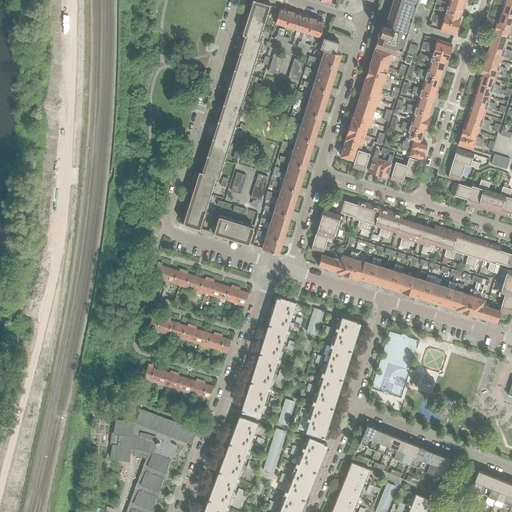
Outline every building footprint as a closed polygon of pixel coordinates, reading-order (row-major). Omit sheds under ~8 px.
[(246,18),(256,21),(261,2),(254,0),(253,0),(252,0),(252,1),(246,18)] [(392,0),(385,26),(381,24),(373,49),(374,49),(397,56),(398,56),(414,5),(417,6),(418,0),(392,0)] [(448,0),(447,4),(462,8),(464,0),(448,0)] [(271,5),(261,2),(256,21),(265,24),(271,5)] [(459,17),(462,8),(447,4),(446,8),(438,6),(437,10),(445,13),(460,17),(459,17)] [(511,7),(502,4),(499,13),(511,17),(511,7)] [(275,23),(286,26),(290,11),(279,8),(275,23)] [(286,26),(296,30),(301,15),(290,11),(286,26)] [(457,26),(460,17),(445,13),(443,18),(436,15),(434,19),(457,26)] [(511,17),(499,13),(497,21),(511,26),(511,22),(511,17)] [(296,30),(307,33),(312,18),(301,15),(296,30)] [(241,35),(244,35),(260,40),(265,24),(256,21),(246,18),(241,35)] [(312,18),(307,33),(319,37),(323,22),(312,18)] [(433,23),(441,25),(439,30),(454,35),(457,26),(434,19),(433,23)] [(496,21),(493,30),(494,31),(511,36),(511,32),(509,31),(511,26),(497,21),(496,21)] [(511,36),(494,31),(491,39),(505,44),(507,39),(511,40),(511,36)] [(258,57),(263,41),(260,40),(244,35),(239,51),(258,57)] [(338,43),(322,38),(319,48),(324,49),(323,52),(339,57),(340,54),(335,53),(338,43)] [(491,39),(488,48),(508,54),(510,55),(511,51),(509,51),(503,49),(505,44),(491,39)] [(423,41),(422,45),(448,53),(451,45),(437,40),(435,45),(429,43),(423,41)] [(410,44),(407,54),(415,56),(418,47),(410,44)] [(431,57),(446,62),(448,53),(422,45),(421,49),(427,51),(432,52),(431,57)] [(488,48),(485,57),(500,61),(501,56),(507,58),(509,59),(510,55),(508,54),(488,48)] [(396,58),(397,56),(374,49),(371,58),(370,60),(386,65),(388,58),(390,58),(391,56),(396,58)] [(233,70),(252,76),(258,57),(239,51),(233,70)] [(339,57),(323,52),(319,64),(335,69),(339,57)] [(429,61),(427,66),(443,71),(445,62),(446,63),(446,62),(431,57),(431,58),(419,54),(418,59),(421,60),(422,59),(429,61)] [(498,66),(500,61),(485,57),(483,65),(503,72),(504,68),(498,66)] [(386,72),(384,72),(386,65),(370,60),(367,72),(389,79),(390,77),(385,75),(386,72)] [(335,69),(319,64),(315,76),(331,81),(335,69)] [(479,74),(480,74),(494,79),(496,74),(501,75),(503,72),(483,65),(482,65),(479,74)] [(443,71),(427,66),(425,71),(420,70),(419,73),(440,79),(443,71)] [(228,87),(247,93),(252,76),(233,70),(228,87)] [(388,81),(389,79),(367,72),(363,83),(379,88),(381,81),(383,81),(383,79),(388,81)] [(423,78),(422,83),(437,88),(440,79),(419,73),(418,77),(423,78)] [(493,84),(494,79),(480,74),(477,83),(497,89),(498,86),(493,84)] [(331,81),(315,76),(312,89),(327,94),(331,81)] [(377,94),(379,88),(363,83),(360,94),(382,101),(383,99),(378,97),(378,95),(377,94)] [(434,97),(437,88),(422,83),(420,88),(413,86),(412,90),(434,97)] [(474,92),(489,96),(490,91),(496,93),(497,89),(477,83),(474,92)] [(222,104),(242,110),(247,93),(228,87),(222,104)] [(327,94),(312,89),(308,101),(323,106),(327,94)] [(413,100),(416,101),(432,106),(434,97),(412,90),(408,89),(407,91),(411,92),(411,94),(415,95),(413,100)] [(252,98),(246,96),(245,100),(255,103),(258,92),(254,91),(252,98)] [(487,102),(489,96),(474,92),(472,101),(491,107),(492,104),(487,102)] [(382,103),(382,101),(360,94),(356,105),(372,110),(374,103),(375,104),(376,102),(382,103)] [(323,106),(308,101),(304,113),(320,118),(323,106)] [(432,106),(416,101),(414,106),(409,104),(408,108),(429,114),(432,106)] [(469,109),(483,114),(485,109),(490,111),(491,107),(472,101),(469,109)] [(217,120),(236,126),(242,110),(222,104),(217,120)] [(370,117),(372,110),(356,105),(353,116),(375,123),(376,121),(371,120),(371,118),(370,117)] [(412,113),(411,118),(426,123),(429,114),(408,108),(407,112),(412,113)] [(481,119),(483,114),(469,109),(466,118),(486,125),(487,120),(481,119)] [(320,118),(304,113),(300,126),(316,131),(320,118)] [(375,126),(375,123),(353,116),(352,117),(352,116),(348,128),(364,133),(366,126),(368,126),(369,124),(375,126)] [(426,123),(411,118),(409,124),(404,122),(403,125),(423,132),(426,123)] [(466,118),(463,127),(477,132),(479,126),(485,128),(486,125),(466,118)] [(212,137),(231,143),(236,126),(217,120),(212,137)] [(407,131),(405,136),(421,141),(423,132),(403,125),(401,130),(407,131)] [(316,131),(300,126),(296,138),(312,143),(316,131)] [(477,132),(463,127),(460,136),(479,142),(481,138),(475,136),(477,132)] [(362,139),(364,133),(348,128),(344,139),(345,139),(357,143),(362,144),(363,140),(362,139)] [(421,141),(405,136),(411,138),(409,143),(404,142),(403,145),(424,151),(426,143),(420,141),(421,141)] [(473,144),(478,146),(479,142),(460,136),(457,145),(472,150),(473,144)] [(206,156),(225,162),(231,143),(212,137),(206,156)] [(312,143),(296,138),(292,150),(308,155),(312,143)] [(352,160),(357,143),(345,139),(340,156),(351,160),(352,160)] [(407,151),(405,155),(421,160),(424,151),(403,145),(402,149),(407,151)] [(479,163),(471,161),(473,154),(456,149),(447,177),(458,181),(464,165),(477,169),(479,163)] [(308,155),(292,150),(289,162),(304,167),(308,155)] [(364,171),(369,154),(357,150),(352,167),(364,171)] [(368,172),(376,175),(381,160),(376,158),(378,151),(375,150),(368,172)] [(496,166),(499,156),(494,154),(491,164),(496,166)] [(393,156),(389,155),(387,162),(381,160),(376,175),(386,178),(393,156)] [(421,160),(405,155),(405,156),(408,156),(405,165),(407,166),(404,175),(415,178),(420,161),(421,161),(421,160)] [(201,172),(217,178),(220,179),(225,162),(206,156),(201,172)] [(504,157),(499,156),(496,166),(501,167),(504,157)] [(504,157),(501,167),(506,169),(509,159),(504,157)] [(304,167),(289,162),(285,175),(300,180),(304,167)] [(401,183),(404,175),(407,166),(405,165),(395,162),(389,179),(401,183)] [(194,184),(213,190),(217,178),(201,172),(198,171),(194,184)] [(300,180),(285,175),(281,187),(297,192),(300,180)] [(470,185),(470,187),(466,199),(467,199),(466,203),(481,208),(487,191),(489,183),(485,182),(479,180),(477,187),(470,185)] [(450,194),(466,199),(470,187),(454,182),(450,194)] [(191,195),(210,201),(213,190),(194,184),(191,195)] [(297,192),(281,187),(277,199),(293,204),(297,192)] [(502,187),(499,195),(494,212),(505,215),(511,198),(508,197),(510,190),(502,187)] [(481,208),(494,212),(499,195),(487,191),(481,208)] [(187,207),(206,213),(210,201),(191,195),(187,207)] [(293,204),(277,199),(273,212),(289,216),(293,204)] [(336,211),(347,215),(351,203),(340,199),(336,211)] [(355,228),(355,229),(364,203),(358,201),(356,204),(351,203),(347,215),(352,216),(351,218),(357,220),(355,228)] [(367,223),(370,224),(375,207),(364,203),(355,229),(360,230),(364,231),(367,223)] [(184,224),(201,229),(206,213),(187,207),(183,221),(184,224)] [(376,235),(379,236),(387,210),(375,207),(370,224),(379,227),(376,235)] [(319,220),(336,226),(340,215),(322,210),(319,220)] [(388,230),(393,231),(399,214),(387,210),(379,236),(385,238),(388,230)] [(289,216),(273,212),(269,224),(285,229),(289,216)] [(399,214),(393,231),(394,232),(393,235),(400,238),(398,245),(401,247),(409,221),(401,219),(402,215),(399,214)] [(230,238),(235,222),(218,216),(214,228),(213,233),(230,238)] [(316,230),(333,235),(336,226),(319,220),(316,230)] [(408,240),(415,242),(421,225),(409,221),(401,247),(402,247),(406,248),(408,240)] [(230,238),(248,244),(253,227),(235,222),(230,238)] [(285,229),(269,224),(265,236),(281,241),(285,229)] [(425,251),(432,229),(421,225),(415,242),(421,244),(419,252),(424,254),(425,251)] [(433,244),(440,246),(445,229),(434,225),(433,229),(432,229),(425,251),(430,252),(433,244)] [(442,256),(449,258),(457,233),(445,229),(440,246),(444,247),(442,256)] [(313,240),(325,243),(326,241),(331,243),(333,235),(316,230),(313,240)] [(454,250),(463,253),(469,236),(457,233),(449,258),(451,259),(454,250)] [(150,248),(154,236),(149,235),(146,246),(150,248)] [(281,241),(265,236),(261,249),(275,253),(278,251),(281,241)] [(463,263),(472,266),(480,240),(469,236),(463,253),(466,254),(463,263)] [(310,249),(322,253),(325,243),(313,240),(310,249)] [(475,258),(486,261),(492,244),(480,240),(472,266),(473,266),(475,258)] [(492,244),(486,261),(488,262),(485,270),(490,272),(494,261),(499,263),(502,251),(499,250),(500,247),(492,244)] [(341,255),(336,271),(335,272),(346,276),(353,253),(350,251),(348,257),(341,255)] [(511,254),(502,251),(499,263),(511,267),(511,265),(511,254)] [(317,265),(336,271),(341,255),(338,254),(336,259),(333,258),(332,258),(331,258),(332,254),(327,253),(326,256),(320,254),(318,259),(319,259),(317,265)] [(357,279),(357,278),(362,262),(355,259),(357,254),(353,253),(346,276),(357,279)] [(370,263),(363,261),(362,262),(357,278),(368,281),(375,259),(372,258),(370,263)] [(368,281),(379,285),(384,268),(377,265),(379,260),(375,259),(368,281)] [(152,277),(166,281),(170,268),(161,266),(162,263),(157,262),(152,277)] [(379,285),(390,288),(397,266),(393,264),(391,270),(384,268),(379,285)] [(390,288),(400,292),(406,275),(399,273),(401,267),(397,266),(390,288)] [(166,281),(178,285),(183,270),(179,269),(178,271),(170,268),(166,281)] [(504,275),(502,280),(511,282),(511,271),(501,268),(499,273),(504,275)] [(178,285),(191,289),(195,276),(187,274),(188,271),(183,270),(178,285)] [(411,295),(416,278),(418,273),(415,271),(413,277),(406,275),(400,292),(411,295)] [(411,295),(422,299),(429,276),(426,274),(424,281),(416,278),(411,295)] [(191,289),(204,293),(209,278),(205,277),(204,279),(195,276),(191,289)] [(422,299),(433,302),(438,285),(431,283),(433,277),(429,276),(422,299)] [(204,293),(217,297),(221,284),(213,282),(214,279),(209,278),(204,293)] [(488,280),(483,279),(482,284),(480,288),(486,290),(488,280)] [(511,294),(511,282),(502,280),(499,290),(511,294)] [(433,302),(444,306),(451,282),(448,281),(446,287),(438,285),(433,302)] [(444,306),(455,309),(460,293),(460,292),(453,290),(455,283),(451,282),(444,306)] [(217,297),(230,301),(235,286),(231,285),(230,287),(221,284),(217,297)] [(235,286),(230,301),(244,306),(248,293),(239,290),(240,288),(235,286)] [(454,310),(465,313),(472,290),(469,289),(467,295),(460,293),(455,309),(454,310)] [(476,291),(472,290),(465,313),(476,317),(476,316),(481,299),(474,297),(476,291)] [(502,297),(501,302),(511,305),(511,294),(499,290),(497,295),(502,297)] [(267,325),(285,331),(294,302),(276,297),(272,309),(271,308),(270,313),(271,314),(267,325)] [(495,322),(497,314),(498,311),(491,308),(492,305),(489,303),(487,307),(486,307),(486,306),(483,305),(484,300),(481,299),(476,316),(495,322)] [(511,305),(501,302),(498,311),(497,314),(499,315),(501,313),(501,312),(510,315),(511,308),(511,305)] [(314,308),(306,332),(314,335),(322,311),(314,308)] [(160,332),(165,317),(161,315),(160,318),(151,315),(147,328),(160,332)] [(160,332),(173,336),(177,324),(169,321),(170,318),(165,317),(160,332)] [(299,326),(302,319),(296,317),(293,325),(299,326)] [(331,346),(349,352),(353,340),(354,340),(356,335),(355,335),(358,323),(340,317),(331,346)] [(173,336),(186,340),(191,325),(187,324),(186,326),(177,324),(173,336)] [(196,326),(191,325),(186,340),(199,344),(203,332),(195,329),(196,326)] [(258,354),(276,360),(285,331),(267,325),(263,337),(262,337),(261,342),(262,342),(258,354)] [(329,336),(332,328),(326,326),(323,334),(329,336)] [(372,389),(402,397),(418,338),(388,330),(372,389)] [(199,344),(212,348),(217,333),(213,332),(212,334),(203,332),(199,344)] [(226,353),(229,340),(221,337),(221,334),(217,333),(212,348),(226,353)] [(287,340),(285,349),(291,350),(293,342),(287,340)] [(349,352),(331,346),(322,375),(340,380),(344,369),(345,369),(347,364),(346,364),(349,352)] [(276,360),(258,354),(254,366),(253,365),(252,370),(253,371),(249,382),(267,388),(276,360)] [(323,357),(317,355),(314,363),(320,365),(323,357)] [(143,378),(156,383),(160,369),(152,367),(152,364),(147,363),(143,378)] [(160,369),(156,383),(169,387),(174,371),(169,369),(168,372),(160,369)] [(285,371),(280,369),(277,377),(282,379),(285,371)] [(169,387),(182,391),(186,378),(177,375),(178,372),(174,371),(169,387)] [(313,403),(331,409),(335,397),(336,398),(338,393),(336,392),(340,380),(322,375),(313,403)] [(182,391),(195,395),(199,379),(195,378),(194,380),(186,378),(182,391)] [(195,395),(209,399),(213,386),(203,383),(204,380),(199,379),(195,395)] [(267,388),(249,382),(245,394),(244,394),(243,399),(244,399),(240,411),(258,417),(267,388)] [(313,385),(308,383),(305,392),(311,393),(313,385)] [(276,399),(270,398),(268,406),(273,408),(276,399)] [(276,422),(286,426),(294,401),(284,398),(276,422)] [(331,409),(313,403),(304,432),(322,438),(326,426),(327,426),(328,421),(327,421),(331,409)] [(306,409),(300,407),(298,416),(303,417),(306,409)] [(144,458),(123,511),(150,511),(151,511),(150,510),(155,497),(156,497),(158,492),(157,491),(162,478),(164,478),(165,473),(164,472),(168,460),(170,460),(172,454),(177,445),(169,441),(171,437),(174,438),(191,444),(195,430),(140,409),(135,421),(133,423),(115,420),(113,434),(111,434),(109,445),(112,446),(110,459),(128,462),(128,453),(144,458)] [(245,451),(256,422),(238,415),(234,427),(233,427),(231,432),(232,432),(228,444),(245,451)] [(358,444),(366,447),(374,429),(365,425),(358,444)] [(271,473),(284,431),(275,428),(261,470),(271,473)] [(366,447),(375,451),(382,432),(374,429),(366,447)] [(391,436),(382,432),(375,451),(383,454),(391,436)] [(383,454),(391,458),(399,439),(391,436),(383,454)] [(262,439),(257,437),(254,445),(260,447),(262,439)] [(308,437),(308,438),(297,465),(314,472),(319,461),(320,461),(322,456),(321,456),(325,444),(308,437)] [(407,442),(399,439),(391,458),(400,461),(407,442)] [(400,461),(408,464),(416,446),(407,442),(400,461)] [(245,451),(228,444),(223,455),(222,455),(220,460),(221,460),(217,472),(235,479),(245,451)] [(298,447),(293,445),(290,453),(295,456),(298,447)] [(408,464),(416,468),(424,449),(416,446),(408,464)] [(425,471),(432,453),(424,449),(416,468),(425,471)] [(425,471),(433,475),(441,456),(432,453),(425,471)] [(442,478),(449,460),(441,456),(433,475),(442,478)] [(350,462),(350,463),(345,477),(362,484),(368,469),(350,462)] [(314,472),(297,465),(285,493),(303,500),(307,489),(309,489),(311,484),(309,484),(314,472)] [(469,489),(478,493),(485,474),(476,471),(469,489)] [(235,479),(217,472),(213,483),(212,483),(210,488),(211,488),(207,500),(224,507),(235,479)] [(287,475),(281,473),(278,481),(284,484),(287,475)] [(486,496),(493,477),(485,474),(478,493),(486,496)] [(362,484),(345,477),(339,491),(356,498),(362,484)] [(502,481),(493,477),(486,496),(494,499),(502,481)] [(503,503),(510,484),(502,481),(494,499),(503,503)] [(384,511),(395,486),(386,483),(373,511),(384,511)] [(374,486),(368,484),(365,492),(371,494),(374,486)] [(511,503),(511,485),(510,484),(503,503),(511,506),(511,503)] [(243,491),(238,488),(235,496),(240,498),(243,491)] [(350,511),(356,498),(339,491),(333,505),(350,511)] [(303,500),(285,493),(277,511),(299,511),(298,511),(303,500)] [(409,509),(417,511),(427,511),(432,501),(415,494),(409,509)] [(222,511),(224,507),(207,500),(202,511),(201,511),(200,511),(222,511)] [(272,511),(276,503),(270,501),(267,509),(272,511)] [(396,510),(400,511),(401,511),(404,504),(399,502),(396,510)]
